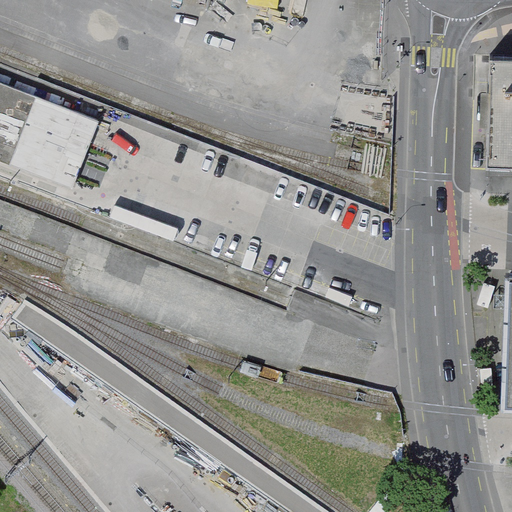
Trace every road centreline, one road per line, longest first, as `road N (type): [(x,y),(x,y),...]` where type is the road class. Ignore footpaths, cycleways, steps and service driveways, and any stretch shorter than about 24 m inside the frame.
road 1 (secondary): [(434,205),(450,439)]
road 2 (secondary): [(450,6),(436,58),(434,205)]
